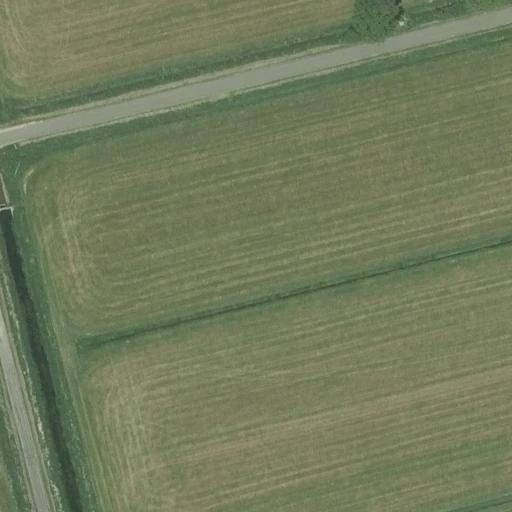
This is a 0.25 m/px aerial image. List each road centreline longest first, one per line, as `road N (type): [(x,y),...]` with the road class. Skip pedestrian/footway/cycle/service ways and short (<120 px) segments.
road 1 (unclassified): [(0,140),(511,15)]
road 2 (unclassified): [(43,511),(0,338)]
